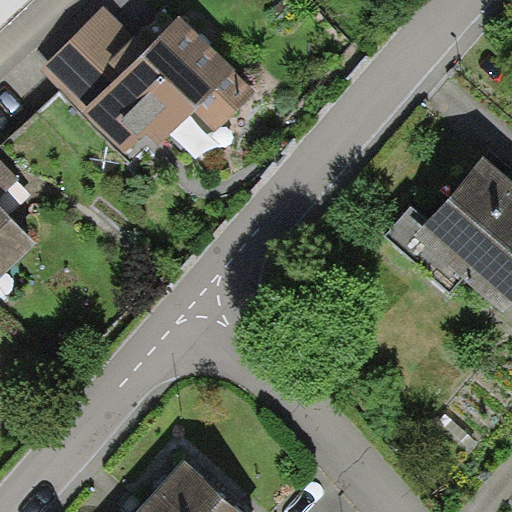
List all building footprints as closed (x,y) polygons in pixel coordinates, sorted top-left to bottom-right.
[(0,0),(0,30),(32,0),(0,0)] [(168,19),(80,105),(119,145),(129,135),(146,153),(225,77),(168,19)] [(5,169),(0,172),(0,212),(6,220),(30,202),(5,169)] [(409,248),(489,315),(511,288),(511,209),(471,175),(442,210),(409,248)] [(409,248),(442,210),(424,195),(383,244),(400,258),(409,248)] [(0,233),(0,263),(15,250),(0,233)] [(54,337),(37,354),(52,369),(69,352),(54,337)] [(225,511),(179,472),(144,511),(225,511)]
